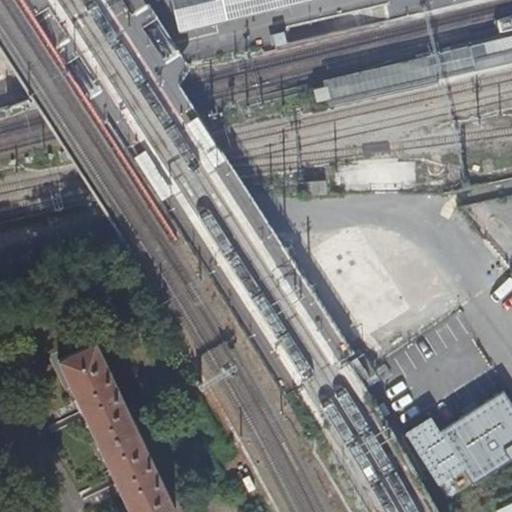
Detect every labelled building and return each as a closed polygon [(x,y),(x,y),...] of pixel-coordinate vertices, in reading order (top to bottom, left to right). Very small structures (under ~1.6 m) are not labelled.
[(171,0),(179,33),(250,16),(274,10),(272,2),(271,0),(171,0)] [(271,0),(272,2),(274,10),(282,8),(290,6),(313,0),(271,0)] [(511,37),(470,47),(324,82),(329,105),(476,70),(511,61),(511,37)] [(126,511),(169,511),(94,347),(58,364),(76,402),(73,405),(79,418),(83,417),(115,486),(111,489),(118,502),(121,500),(126,511)] [(511,406),(504,394),(441,434),(475,486),(511,462),(511,406)] [(251,502),(262,498),(253,479),(243,484),(251,502)]
